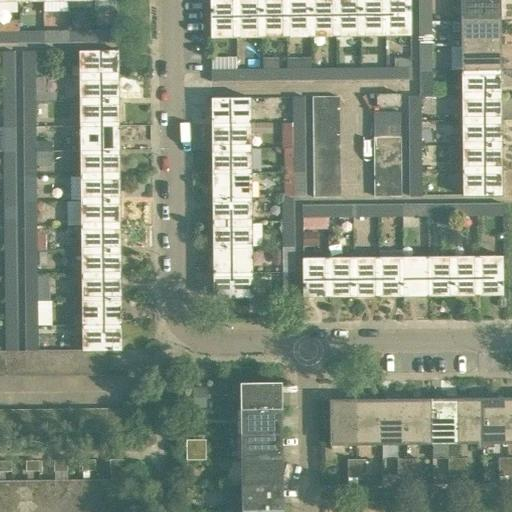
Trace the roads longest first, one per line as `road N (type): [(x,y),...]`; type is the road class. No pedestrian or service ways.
road 1 (residential): [(306,343),(212,343),(193,338),(175,319),(173,0)]
road 2 (residential): [(511,340),(306,343)]
road 3 (residential): [(309,511),(306,343)]
